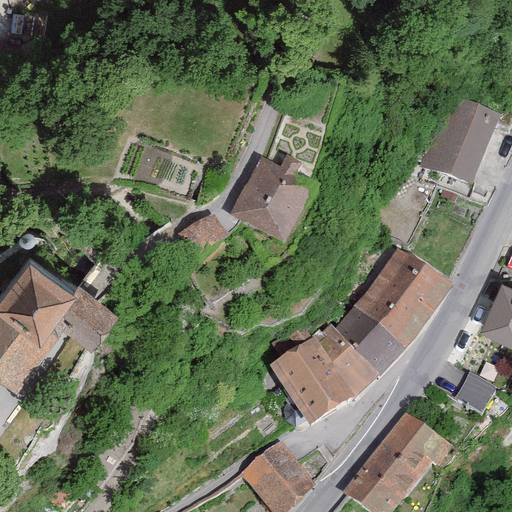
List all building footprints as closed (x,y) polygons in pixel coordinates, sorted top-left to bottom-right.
[(421,164),(473,185),(501,116),(449,96),(421,164)] [(263,168),(236,219),(284,244),(312,192),(293,182),(300,169),(287,162),(280,176),(263,168)] [(212,220),(183,236),(197,261),(226,245),(212,220)] [(354,308),(407,347),(452,287),(399,247),(354,308)] [(29,256),(0,293),(0,383),(13,395),(60,331),(69,334),(91,353),(119,318),(89,294),(29,256)] [(511,286),(503,283),(485,326),(511,337),(511,286)] [(336,328),(379,374),(407,347),(354,308),(336,328)] [(331,323),(314,337),(353,396),(379,374),(336,328),(331,323)] [(314,337),(271,364),(310,424),(353,396),(314,337)] [(471,376),(455,401),(484,419),(500,394),(471,376)] [(408,418),(347,500),(362,511),(394,511),(431,463),(439,469),(453,451),(408,418)] [(282,445),(243,477),(271,511),(285,511),(317,487),(282,445)]
